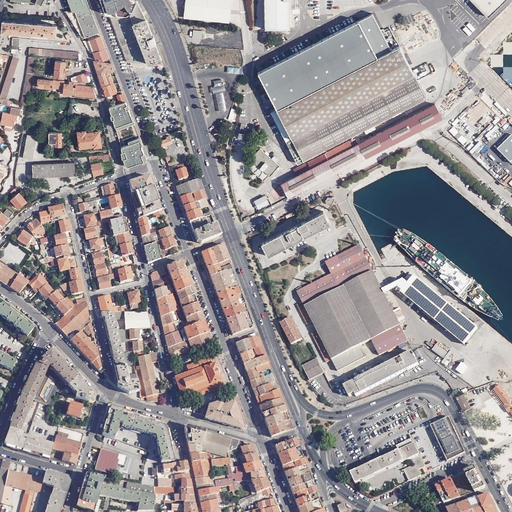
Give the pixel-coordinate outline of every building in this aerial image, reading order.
[(68,0),(72,9),(91,11),(86,0),(68,0)] [(130,15),(136,0),(104,0),(109,13),(130,15)] [(110,15),(128,62),(131,62),(149,63),(134,23),(144,19),(146,19),(146,18),(145,17),(137,1),(137,0),(132,14),(131,15),(130,15),(128,16),(127,17),(110,15)] [(184,0),(182,18),(227,22),(229,0),(184,0)] [(262,0),(263,29),(288,29),(287,0),(262,0)] [(511,0),(466,0),(489,23),(511,0)] [(72,11),(65,10),(82,38),(87,36),(99,32),(92,13),(72,11)] [(451,18),(445,23),(455,35),(461,30),(451,18)] [(152,36),(146,19),(144,19),(134,23),(149,63),(156,61),(161,60),(155,43),(156,43),(154,36),(152,36)] [(372,56),(354,20),(253,71),(270,106),(372,56)] [(55,35),(56,25),(2,21),(2,31),(0,30),(0,45),(0,43),(5,44),(6,32),(31,34),(31,35),(47,36),(47,35),(55,35)] [(201,39),(202,31),(192,30),(191,38),(201,39)] [(100,35),(89,40),(93,52),(102,49),(105,48),(100,35)] [(18,53),(20,38),(13,37),(11,53),(18,53)] [(296,162),(424,96),(397,44),(269,112),(296,162)] [(28,54),(77,59),(78,52),(29,47),(28,54)] [(102,49),(93,52),(96,60),(103,60),(109,58),(105,48),(102,49)] [(26,73),(21,104),(27,105),(29,94),(31,81),(32,80),(32,78),(34,57),(28,56),(26,73)] [(19,59),(13,57),(0,96),(0,97),(3,98),(6,99),(19,59)] [(64,78),(65,61),(56,60),(54,77),(64,78)] [(94,61),(102,86),(104,85),(113,83),(110,74),(108,75),(107,72),(114,70),(111,63),(104,62),(94,61)] [(88,81),(85,73),(84,73),(71,77),(71,81),(76,81),(79,81),(88,81)] [(37,90),(38,86),(52,88),(63,89),(63,93),(93,96),(96,97),(91,83),(79,82),(76,81),(71,81),(68,81),(68,84),(64,83),(64,81),(53,80),(38,79),(38,80),(37,80),(37,79),(32,78),(32,80),(33,80),(32,95),(36,95),(36,90),(37,90)] [(104,85),(102,86),(105,96),(116,92),(113,83),(104,85)] [(117,91),(118,94),(120,99),(121,102),(123,106),(115,108),(118,115),(112,117),(115,129),(122,127),(124,132),(117,134),(121,147),(124,164),(128,165),(143,160),(145,157),(141,145),(142,145),(121,90),(117,91)] [(480,105),(484,101),(502,119),(508,113),(497,102),(495,104),(485,94),(477,102),(480,105)] [(287,196),(440,117),(433,103),(352,145),(350,140),(347,141),(346,140),(292,169),(295,175),(280,182),(282,185),(286,194),(287,196)] [(10,113),(3,112),(0,124),(14,127),(15,121),(17,121),(17,119),(17,115),(20,116),(21,109),(11,107),(10,113)] [(455,137),(459,132),(454,127),(449,131),(455,137)] [(85,129),(78,130),(80,146),(94,145),(94,146),(101,145),(98,130),(92,131),(92,129),(90,130),(90,131),(86,132),(85,129)] [(48,132),(48,142),(55,142),(55,145),(61,145),(61,132),(48,132)] [(32,160),(36,136),(26,135),(22,158),(32,160)] [(159,142),(161,146),(172,142),(170,135),(166,137),(167,139),(159,142)] [(464,144),(471,149),(475,144),(470,140),(469,141),(462,135),(457,140),(463,145),(464,144)] [(511,140),(497,155),(510,168),(511,165),(511,140)] [(250,159),(266,175),(269,175),(277,166),(274,162),(276,160),(272,156),(269,158),(258,148),(249,158),(250,159)] [(103,172),(100,161),(91,163),(94,174),(103,172)] [(74,175),(72,163),(30,166),(31,178),(74,175)] [(189,166),(185,167),(183,163),(176,165),(178,170),(175,170),(178,180),(188,177),(187,175),(192,173),(189,166)] [(176,186),(180,197),(202,190),(198,178),(183,183),(181,184),(176,186)] [(111,183),(111,182),(100,186),(100,187),(102,198),(104,198),(106,197),(114,195),(111,183)] [(282,196),(286,194),(282,185),(277,187),(282,196)] [(15,186),(9,192),(13,196),(19,190),(15,186)] [(134,211),(157,202),(151,186),(130,193),(134,211)] [(205,198),(202,190),(180,197),(183,206),(192,203),(195,201),(201,199),(205,198)] [(26,201),(18,192),(11,199),(18,208),(26,201)] [(117,195),(114,195),(106,197),(107,204),(97,207),(97,209),(98,212),(110,209),(120,207),(117,195)] [(254,200),(257,207),(267,203),(263,195),(254,200)] [(183,206),(186,213),(198,209),(201,208),(206,206),(208,205),(207,203),(205,198),(201,199),(195,201),(192,203),(183,206)] [(95,200),(90,201),(77,204),(79,211),(87,209),(87,207),(96,205),(95,202),(95,200)] [(160,210),(157,202),(134,211),(136,219),(144,216),(151,213),(153,212),(160,210)] [(47,208),(48,211),(50,221),(53,220),(53,221),(64,218),(61,205),(47,208)] [(4,207),(0,211),(3,212),(9,217),(12,213),(4,207)] [(330,223),(334,222),(330,208),(325,210),(330,223)] [(123,217),(121,218),(119,213),(111,215),(110,209),(98,212),(100,221),(100,222),(100,224),(105,223),(104,222),(108,221),(108,222),(123,219),(123,217)] [(186,213),(189,222),(201,217),(198,209),(186,213)] [(3,212),(0,211),(0,210),(0,223),(2,225),(9,218),(3,212)] [(50,221),(48,211),(38,214),(40,223),(50,221)] [(266,255),(328,224),(321,211),(260,243),(266,255)] [(85,227),(94,225),(92,214),(82,216),(85,227)] [(206,216),(209,225),(214,223),(211,214),(206,216)] [(136,219),(138,228),(146,225),(144,216),(136,219)] [(201,217),(189,222),(193,232),(194,232),(207,227),(204,216),(201,217)] [(108,222),(110,232),(112,232),(113,236),(126,233),(123,219),(108,222)] [(26,227),(33,236),(37,234),(38,235),(43,231),(35,220),(26,227)] [(69,232),(66,221),(57,223),(60,234),(69,232)] [(218,231),(215,224),(207,227),(194,232),(197,242),(200,243),(220,236),(219,236),(218,232),(218,231)] [(85,239),(94,236),(93,231),(97,230),(98,230),(97,225),(82,228),(85,239)] [(138,228),(140,237),(148,234),(146,225),(138,228)] [(160,240),(170,236),(167,227),(159,230),(153,232),(148,234),(140,237),(142,246),(154,242),(156,241),(160,240)] [(35,241),(31,238),(22,231),(16,240),(25,246),(29,241),(33,243),(35,241)] [(129,242),(126,233),(113,236),(115,246),(118,245),(121,256),(132,253),(129,242)] [(55,246),(65,244),(63,234),(53,236),(55,246)] [(160,240),(163,250),(164,249),(166,253),(175,250),(174,246),(170,236),(160,240)] [(99,237),(88,240),(90,249),(93,248),(94,250),(98,249),(98,246),(101,245),(99,237)] [(146,263),(160,258),(159,255),(155,245),(154,242),(142,246),(146,263)] [(222,244),(210,249),(216,264),(218,263),(228,259),(222,244)] [(61,259),(69,256),(66,245),(51,248),(53,257),(60,256),(61,259)] [(383,294),(381,290),(358,245),(325,262),(331,275),(297,293),(301,302),(296,304),(306,324),(312,321),(317,331),(311,334),(326,363),(332,360),(337,371),(365,357),(359,346),(371,340),(379,355),(407,341),(383,294)] [(200,252),(206,268),(216,264),(210,249),(200,252)] [(93,265),(103,262),(101,252),(91,255),(93,265)] [(67,261),(66,258),(53,261),(54,266),(57,265),(59,271),(69,269),(68,266),(74,265),(73,260),(67,261)] [(165,267),(168,275),(183,269),(180,261),(165,267)] [(0,280),(9,287),(17,274),(0,262),(0,280)] [(106,273),(103,262),(93,265),(96,276),(106,273)] [(219,272),(216,264),(206,268),(209,276),(219,272)] [(120,283),(131,280),(128,267),(116,270),(120,283)] [(149,275),(151,282),(158,280),(157,277),(165,274),(163,268),(150,273),(149,275)] [(209,276),(215,294),(237,286),(231,268),(221,271),(219,272),(209,276)] [(80,280),(78,269),(68,271),(71,282),(80,280)] [(168,275),(172,283),(186,278),(183,269),(168,275)] [(404,280),(398,287),(397,287),(401,291),(401,292),(463,345),(477,329),(474,326),(410,272),(404,280)] [(96,277),(99,289),(109,287),(107,279),(113,278),(112,273),(109,274),(96,277)] [(28,281),(17,274),(9,287),(18,293),(28,281)] [(46,284),(46,283),(38,274),(28,283),(35,293),(36,292),(46,284)] [(153,291),(169,285),(165,276),(158,280),(151,282),(153,291)] [(190,286),(186,278),(172,283),(175,292),(190,286)] [(392,285),(381,290),(383,294),(394,289),(397,287),(398,287),(404,280),(403,279),(392,285)] [(68,282),(71,294),(83,292),(80,280),(71,282),(68,282)] [(36,292),(43,301),(47,298),(53,292),(46,284),(36,292)] [(153,291),(155,300),(171,293),(172,293),(169,285),(153,291)] [(175,292),(178,300),(193,294),(190,286),(175,292)] [(237,286),(215,294),(218,302),(240,294),(237,286)] [(55,291),(53,292),(47,298),(51,303),(55,306),(63,299),(57,293),(55,291)] [(140,302),(137,291),(126,294),(128,306),(129,311),(136,310),(135,305),(135,303),(140,302)] [(171,293),(155,300),(157,308),(174,302),(171,293)] [(27,300),(30,303),(36,298),(34,294),(27,300)] [(178,300),(181,308),(196,303),(193,294),(178,300)] [(218,302),(222,311),(244,302),(240,294),(218,302)] [(110,303),(108,295),(96,298),(100,313),(116,312),(116,311),(116,308),(115,302),(110,303)] [(66,296),(63,299),(71,308),(74,305),(66,296)] [(55,306),(63,315),(71,308),(63,299),(55,306)] [(54,324),(69,340),(79,331),(83,328),(90,322),(85,302),(76,304),(74,305),(71,308),(63,315),(54,324)] [(157,308),(159,317),(173,311),(177,310),(174,302),(157,308)] [(222,311),(225,319),(247,311),(244,302),(222,311)] [(0,315),(26,336),(32,329),(0,303),(0,315)] [(181,308),(184,318),(199,312),(196,303),(181,308)] [(173,311),(159,317),(162,327),(177,321),(173,311)] [(253,327),(247,311),(225,319),(231,335),(253,327)] [(121,389),(128,393),(139,391),(135,373),(127,375),(125,366),(133,364),(131,354),(130,351),(122,353),(119,343),(128,341),(125,329),(125,328),(116,330),(114,319),(124,319),(123,312),(116,312),(100,313),(101,317),(103,317),(118,383),(116,384),(117,387),(121,389)] [(137,329),(149,328),(145,312),(123,312),(124,319),(125,328),(125,329),(128,329),(137,329)] [(203,320),(199,312),(184,318),(188,326),(203,320)] [(279,322),(290,344),(301,339),(290,317),(279,322)] [(162,327),(164,335),(185,327),(182,319),(177,321),(162,327)] [(167,347),(207,332),(203,320),(188,326),(185,327),(164,335),(167,347)] [(90,322),(83,328),(88,334),(90,333),(92,333),(90,322)] [(137,329),(128,329),(129,342),(131,342),(138,341),(138,339),(137,329)] [(101,372),(96,348),(79,331),(69,340),(100,373),(101,372)] [(211,343),(207,332),(167,347),(169,358),(211,343)] [(253,336),(245,339),(248,347),(259,343),(257,337),(253,336)] [(234,343),(238,354),(260,346),(259,343),(248,347),(245,339),(234,343)] [(142,354),(141,341),(138,341),(131,342),(132,347),(129,347),(130,351),(132,351),(133,352),(133,354),(142,354)] [(440,343),(438,346),(447,353),(449,350),(440,343)] [(447,353),(438,346),(435,345),(431,350),(442,359),(447,353)] [(264,355),(260,346),(238,354),(242,363),(252,359),(264,355)] [(55,392),(61,394),(76,378),(50,350),(42,358),(41,358),(38,364),(36,363),(21,394),(32,400),(38,402),(42,404),(51,406),(55,393),(55,392)] [(411,351),(343,387),(348,397),(354,394),(355,397),(418,364),(411,351)] [(146,401),(159,402),(150,363),(157,362),(155,353),(148,353),(148,355),(137,357),(140,370),(134,371),(135,373),(139,391),(140,398),(145,397),(146,401)] [(0,364),(11,370),(15,362),(0,354),(0,364)] [(174,377),(181,395),(195,390),(197,396),(212,390),(212,392),(223,388),(220,379),(214,363),(213,363),(210,355),(200,359),(200,360),(186,366),(188,372),(174,377)] [(267,363),(264,355),(252,359),(255,367),(267,363)] [(242,363),(245,371),(255,367),(252,359),(242,363)] [(316,359),(302,366),(309,380),(323,373),(316,359)] [(245,371),(249,381),(261,376),(270,373),(267,363),(255,367),(245,371)] [(485,365),(482,369),(485,370),(480,377),(483,379),(490,369),(485,365)] [(273,381),(270,373),(261,376),(264,384),(273,381)] [(249,381),(252,389),(264,384),(261,376),(249,381)] [(61,394),(67,396),(85,401),(87,402),(88,398),(88,397),(88,396),(88,395),(88,394),(88,392),(87,392),(87,391),(86,390),(81,383),(76,378),(61,394)] [(252,389),(255,398),(277,389),(273,381),(264,384),(252,389)] [(511,401),(499,384),(496,387),(494,385),(492,387),(493,389),(504,405),(503,406),(508,413),(510,412),(511,414),(511,401)] [(277,389),(255,398),(258,406),(280,398),(277,389)] [(21,431),(32,400),(21,394),(9,427),(13,429),(21,431)] [(463,412),(470,409),(463,395),(456,398),(463,412)] [(258,406),(261,413),(283,405),(280,398),(258,406)] [(240,428),(242,427),(234,405),(233,400),(221,404),(220,401),(208,406),(204,418),(240,428)] [(81,418),(84,407),(67,402),(64,410),(67,411),(67,413),(81,418)] [(193,412),(201,415),(204,405),(196,403),(193,412)] [(171,463),(174,463),(171,454),(172,454),(171,447),(170,445),(172,445),(169,430),(168,429),(168,428),(168,427),(167,426),(166,425),(165,424),(164,423),(163,423),(147,418),(145,425),(139,423),(141,417),(127,412),(126,416),(120,415),(122,408),(110,404),(109,404),(108,404),(107,405),(107,406),(102,421),(104,422),(102,431),(101,435),(103,436),(113,439),(118,422),(121,423),(120,427),(153,438),(157,454),(159,454),(161,465),(171,463)] [(261,413),(263,420),(285,412),(283,405),(261,413)] [(263,420),(266,427),(288,419),(285,412),(263,420)] [(147,418),(141,417),(139,423),(145,425),(147,418)] [(465,452),(449,417),(430,425),(447,461),(465,452)] [(288,419),(266,427),(270,437),(292,429),(288,419)] [(205,431),(187,426),(184,429),(187,444),(200,444),(205,431)] [(48,459),(51,448),(53,443),(34,438),(33,440),(22,437),(23,432),(21,431),(13,429),(9,427),(3,443),(4,445),(5,445),(10,446),(10,448),(22,452),(34,455),(48,459)] [(56,436),(55,436),(53,443),(51,448),(64,452),(77,456),(81,443),(68,439),(69,434),(58,431),(56,436)] [(210,460),(214,460),(228,458),(227,455),(227,452),(229,451),(239,447),(239,446),(241,441),(205,431),(200,444),(200,453),(205,453),(209,453),(210,460)] [(142,449),(113,439),(103,436),(101,442),(139,455),(142,449)] [(290,449),(299,446),(296,438),(287,441),(290,449)] [(419,469),(425,466),(412,438),(396,445),(398,450),(399,449),(405,460),(411,457),(414,464),(408,467),(406,468),(412,479),(422,474),(419,469)] [(277,454),(289,449),(286,441),(275,445),(274,447),(277,454)] [(200,444),(187,444),(189,454),(200,453),(200,444)] [(251,444),(239,446),(239,447),(240,450),(242,455),(238,457),(239,459),(243,457),(254,453),(251,444)] [(290,449),(289,449),(277,454),(282,466),(303,457),(299,446),(290,449)] [(116,459),(118,454),(100,449),(94,469),(106,473),(106,472),(114,474),(118,459),(116,459)] [(399,449),(398,450),(351,472),(357,483),(372,476),(393,466),(405,460),(399,449)] [(64,452),(61,461),(74,465),(77,456),(64,452)] [(205,453),(200,453),(189,454),(191,461),(206,460),(205,453)] [(254,453),(243,457),(246,466),(258,462),(254,453)] [(298,467),(306,464),(303,457),(282,466),(284,472),(296,468),(298,467)] [(8,470),(10,462),(2,460),(0,469),(0,502),(8,470)] [(194,476),(210,475),(207,460),(206,460),(191,461),(194,476)] [(171,463),(172,473),(187,470),(186,461),(174,463),(171,463)] [(258,462),(246,466),(242,466),(242,467),(245,473),(247,472),(249,472),(262,471),(258,462)] [(156,466),(157,486),(171,487),(171,482),(171,479),(170,479),(170,478),(160,478),(160,473),(163,473),(163,474),(172,473),(171,463),(161,465),(156,466)] [(486,488),(475,467),(464,472),(475,492),(479,490),(482,489),(486,488)] [(299,476),(296,468),(284,472),(287,480),(299,476)] [(29,475),(8,470),(0,502),(3,503),(1,510),(8,511),(9,511),(12,506),(9,505),(12,487),(25,490),(29,475)] [(262,471),(249,472),(250,480),(265,479),(262,471)] [(60,511),(61,511),(69,483),(66,478),(45,472),(43,478),(39,493),(34,511),(60,511)] [(305,482),(312,480),(309,472),(302,474),(301,475),(304,483),(305,482)] [(231,473),(229,473),(229,477),(216,480),(217,482),(218,486),(229,484),(233,484),(233,481),(232,478),(231,473)] [(101,485),(104,477),(85,474),(75,507),(92,511),(93,511),(98,496),(101,485)] [(452,477),(462,497),(473,492),(470,484),(465,486),(462,480),(465,479),(464,476),(461,477),(460,474),(452,477)] [(34,492),(39,493),(43,478),(29,475),(25,490),(34,492)] [(302,484),(302,483),(300,475),(299,476),(287,480),(290,488),(302,484)] [(212,476),(194,477),(195,485),(211,483),(213,482),(212,476)] [(450,500),(460,497),(451,478),(442,482),(450,500)] [(180,479),(180,482),(181,487),(191,487),(189,479),(180,479)] [(252,483),(256,493),(268,488),(265,479),(250,480),(252,483)] [(126,490),(101,485),(98,496),(139,503),(137,511),(150,511),(152,511),(153,486),(141,484),(127,482),(126,490)] [(443,502),(450,500),(442,482),(435,486),(443,502)] [(304,489),(302,484),(290,488),(292,494),(304,489)] [(316,491),(314,485),(307,488),(310,494),(313,492),(316,491)] [(154,493),(174,494),(173,487),(171,487),(157,486),(153,486),(154,493)] [(218,493),(216,487),(212,487),(197,490),(198,497),(214,494),(218,493)] [(268,488),(256,493),(237,500),(241,507),(247,502),(270,493),(268,488)] [(306,495),(304,489),(292,494),(295,500),(306,495)] [(18,511),(29,511),(34,492),(25,490),(24,494),(23,494),(18,511)] [(316,491),(313,492),(314,495),(310,497),(312,501),(319,498),(316,491)] [(34,511),(39,493),(34,492),(29,511),(34,511)] [(484,511),(497,511),(488,493),(484,494),(478,497),(484,511)] [(170,500),(169,504),(170,504),(180,504),(180,501),(182,501),(182,504),(194,505),(192,495),(180,494),(174,494),(173,500),(170,500)] [(215,500),(214,494),(198,497),(199,503),(215,500)] [(306,495),(295,500),(297,507),(309,502),(306,495)] [(473,511),(484,511),(478,497),(468,500),(473,511)] [(275,505),(273,498),(257,502),(258,508),(267,507),(275,505)] [(312,501),(310,502),(312,506),(314,510),(312,511),(314,511),(322,508),(319,498),(312,501)] [(224,508),(235,505),(234,502),(223,504),(221,504),(217,505),(215,500),(199,503),(201,511),(203,511),(216,509),(224,507),(224,508)] [(461,511),(473,511),(468,500),(457,504),(461,511)] [(297,507),(299,511),(312,511),(311,507),(309,502),(297,507)] [(338,505),(340,511),(341,511),(342,511),(347,509),(344,503),(338,505)]
